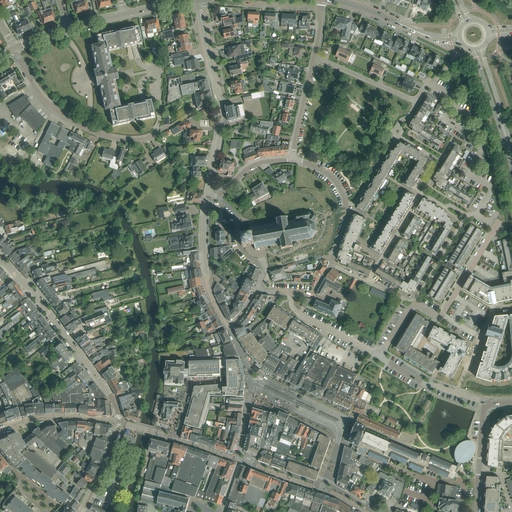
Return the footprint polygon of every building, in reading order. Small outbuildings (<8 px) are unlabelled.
[(13,6),(11,3),(15,0),(8,0),(1,4),(4,10),(6,9),(7,10),(12,7),(13,10),(18,7),(16,4),(13,6)] [(50,0),(41,0),(42,3),(45,11),(45,10),(45,11),(46,10),(43,2),(46,1),(46,2),(50,1),(50,0)] [(82,12),(79,0),(78,0),(76,0),(76,1),(71,2),(70,2),(73,10),(74,10),(75,14),(82,12)] [(79,0),(82,12),(88,11),(85,0),(79,0)] [(103,0),(96,0),(98,8),(105,7),(103,0)] [(422,0),(422,1),(421,1),(421,0),(417,0),(418,1),(416,5),(419,7),(419,8),(424,10),(423,10),(427,12),(430,5),(429,4),(430,2),(429,0),(422,0)] [(45,11),(49,22),(55,19),(52,9),(46,10),(45,11)] [(49,22),(45,11),(45,10),(45,11),(41,12),(39,13),(40,16),(42,24),(49,22)] [(222,16),(220,16),(222,22),(224,22),(225,26),(232,25),(235,24),(243,23),(243,17),(239,19),(238,19),(236,18),(235,17),(235,16),(234,15),(232,14),(231,14),(228,15),(225,15),(224,10),(221,11),(222,16)] [(259,21),(259,19),(259,14),(249,13),(248,24),(257,24),(257,21),(259,21)] [(182,14),(169,17),(170,20),(171,24),(175,23),(184,21),(182,14)] [(278,33),(279,25),(279,20),(276,20),(276,15),(265,14),(265,21),(272,22),(271,25),(272,26),(272,27),(274,28),(275,28),(274,33),(278,33)] [(306,28),(310,29),(310,16),(303,16),(302,22),(300,21),(300,26),(306,26),(306,28)] [(31,29),(28,24),(25,17),(22,19),(23,22),(21,23),(24,32),(31,29)] [(354,35),(349,33),(352,21),(337,18),(336,21),(335,20),(335,21),(336,21),(335,28),(339,29),(339,27),(344,28),(342,38),(341,43),(342,43),(342,44),(349,44),(349,45),(354,35)] [(24,32),(21,23),(19,20),(16,22),(13,23),(18,34),(24,32)] [(151,21),(153,33),(157,32),(160,32),(159,28),(158,24),(157,20),(151,21)] [(151,21),(144,22),(145,27),(146,34),(147,34),(148,38),(150,38),(154,37),(153,33),(151,21)] [(175,26),(171,27),(172,30),(180,28),(185,27),(184,21),(175,23),(175,26)] [(224,35),(223,35),(224,38),(225,38),(230,37),(238,35),(237,28),(244,27),(243,23),(235,25),(235,24),(232,25),(225,26),(226,30),(223,31),(224,35)] [(357,28),(354,34),(358,35),(359,32),(367,35),(371,27),(366,24),(365,26),(362,24),(360,29),(357,28)] [(93,70),(97,86),(100,86),(105,110),(109,109),(113,126),(154,117),(150,100),(120,107),(115,80),(118,79),(116,68),(112,69),(108,50),(141,43),(138,26),(97,35),(99,44),(91,46),(96,70),(93,70)] [(376,30),(376,29),(371,27),(367,35),(375,39),(378,32),(376,30)] [(387,34),(382,31),(381,33),(378,32),(375,39),(383,43),(387,34)] [(392,38),(392,37),(387,34),(383,43),(391,46),(395,39),(392,38)] [(183,36),(173,38),(174,41),(178,41),(179,44),(188,43),(187,39),(189,38),(188,35),(183,36)] [(403,41),(398,39),(397,40),(395,39),(391,46),(399,50),(403,41)] [(248,53),(246,54),(244,45),(247,44),(246,41),(241,42),(241,45),(226,48),(227,53),(228,53),(229,58),(234,57),(235,60),(239,59),(240,59),(244,58),(249,57),(248,53)] [(408,45),(408,44),(403,41),(399,50),(407,54),(411,46),(408,45)] [(179,44),(175,45),(176,53),(186,51),(191,50),(191,46),(189,46),(188,43),(179,44)] [(349,45),(349,44),(342,44),(339,44),(339,48),(338,47),(336,53),(337,54),(335,57),(343,60),(342,61),(342,62),(347,64),(353,52),(346,49),(348,45),(349,45)] [(294,47),(292,56),(298,57),(298,58),(301,59),(301,58),(302,58),(304,48),(299,47),(298,46),(297,47),(294,47)] [(419,49),(414,46),(413,48),(411,46),(407,54),(415,57),(419,48),(419,49)] [(424,52),(424,51),(419,48),(415,57),(423,61),(427,54),(424,52)] [(171,57),(168,57),(169,60),(172,60),(183,57),(190,56),(189,56),(188,52),(182,53),(171,56),(171,57)] [(431,56),(427,63),(435,67),(437,63),(438,63),(439,61),(438,61),(440,58),(434,55),(434,57),(431,56)] [(191,56),(173,59),(174,61),(174,63),(175,65),(174,65),(174,66),(183,64),(185,64),(186,63),(186,64),(187,69),(187,70),(191,70),(191,69),(191,70),(199,68),(197,59),(195,60),(191,60),(191,56)] [(239,66),(242,65),(248,64),(247,59),(237,61),(238,65),(229,67),(231,76),(233,76),(241,74),(239,66)] [(374,63),(369,74),(374,76),(375,74),(381,77),(385,69),(379,67),(380,66),(382,63),(383,63),(374,59),(372,63),(374,63)] [(299,70),(291,68),(292,65),(274,63),(274,66),(279,67),(278,72),(288,74),(287,80),(292,81),(293,78),(297,79),(299,70)] [(24,85),(22,81),(20,82),(13,70),(7,74),(6,73),(0,76),(0,94),(3,100),(7,97),(0,87),(14,78),(17,84),(16,84),(18,88),(24,85)] [(194,94),(210,90),(207,80),(198,82),(193,83),(182,85),(181,83),(182,83),(181,77),(173,79),(169,79),(168,91),(168,96),(167,95),(167,103),(173,102),(173,101),(177,100),(177,99),(182,98),(182,96),(194,94)] [(236,94),(241,93),(242,93),(242,92),(247,91),(244,80),(231,83),(232,89),(235,89),(236,94)] [(405,80),(402,87),(407,89),(406,90),(408,91),(408,92),(409,91),(410,92),(410,93),(411,92),(412,93),(414,88),(415,84),(405,80)] [(278,91),(293,95),(294,92),(295,92),(296,88),(295,88),(292,87),(293,84),(294,84),(281,81),(278,91)] [(195,100),(211,96),(210,90),(194,94),(195,100)] [(434,102),(436,99),(428,94),(423,102),(430,107),(433,101),(434,102)] [(291,98),(286,97),(280,95),(279,100),(283,101),(281,107),(292,109),(294,102),(290,101),(291,98)] [(20,116),(31,127),(35,131),(46,120),(30,105),(24,96),(20,98),(8,106),(16,119),(20,116)] [(207,103),(212,102),(211,96),(195,100),(196,102),(197,108),(207,103)] [(427,112),(430,107),(423,102),(420,107),(427,112)] [(228,121),(233,120),(237,120),(237,119),(241,118),(241,117),(246,116),(243,104),(234,106),(234,104),(225,106),(228,121)] [(424,116),(427,112),(420,107),(417,112),(424,116)] [(282,122),(281,125),(285,125),(286,122),(289,123),(291,115),(287,114),(287,111),(283,110),(283,112),(282,112),(282,113),(284,114),(283,115),(280,114),(279,121),(282,122)] [(421,121),(424,116),(417,112),(414,117),(421,121)] [(419,135),(424,128),(419,125),(421,121),(414,117),(412,121),(410,124),(411,124),(409,127),(413,129),(412,131),(415,133),(419,135)] [(268,134),(269,128),(272,128),(273,123),(261,121),(260,125),(252,124),(251,130),(268,134)] [(177,126),(171,130),(174,135),(180,132),(185,129),(190,129),(190,123),(183,122),(177,126)] [(55,138),(58,132),(60,127),(51,123),(37,150),(37,151),(38,152),(46,156),(43,163),(53,168),(54,165),(56,161),(57,161),(62,151),(61,151),(65,143),(66,143),(68,138),(71,133),(62,128),(57,139),(60,141),(56,147),(48,143),(51,136),(55,138)] [(279,136),(281,127),(274,126),(272,135),(279,136)] [(424,138),(429,131),(424,128),(419,135),(424,138)] [(187,143),(195,144),(195,142),(199,142),(200,131),(186,131),(186,135),(188,135),(188,136),(189,136),(189,137),(187,137),(187,143)] [(429,141),(433,134),(429,131),(424,138),(429,141)] [(73,153),(81,138),(71,133),(68,138),(66,143),(70,145),(67,150),(73,153)] [(433,146),(438,137),(433,134),(429,141),(432,143),(431,144),(433,146)] [(19,142),(28,145),(30,138),(21,135),(19,142)] [(443,146),(441,144),(443,140),(438,137),(433,146),(435,147),(436,145),(441,149),(443,146)] [(85,149),(90,152),(93,146),(91,145),(92,143),(81,138),(73,153),(78,156),(81,157),(84,150),(84,151),(85,149)] [(419,162),(425,165),(428,160),(423,157),(424,154),(406,143),(404,145),(399,142),(396,148),(401,151),(405,153),(405,154),(409,156),(415,159),(419,162)] [(458,148),(459,145),(454,142),(451,147),(452,148),(451,151),(458,155),(461,150),(458,148)] [(258,152),(259,151),(259,146),(258,145),(256,145),(256,148),(255,148),(254,147),(253,147),(250,148),(248,149),(247,149),(243,152),(245,155),(246,155),(246,156),(244,156),(247,163),(260,158),(258,152)] [(156,152),(151,156),(154,160),(156,164),(166,158),(163,152),(160,148),(155,151),(156,152)] [(380,169),(381,170),(378,175),(377,174),(370,185),(369,187),(362,199),(360,201),(361,201),(356,208),(357,209),(366,214),(367,214),(367,213),(365,212),(385,179),(387,181),(388,179),(388,178),(386,177),(387,176),(389,177),(390,177),(390,176),(388,174),(399,155),(401,151),(396,148),(394,152),(391,150),(388,157),(387,156),(386,158),(386,159),(380,169)] [(102,156),(102,157),(111,160),(112,161),(110,168),(114,169),(117,158),(113,156),(115,151),(111,150),(110,151),(104,149),(103,152),(103,153),(102,156)] [(117,158),(114,169),(117,170),(119,164),(121,165),(123,159),(124,155),(125,151),(120,149),(117,158)] [(455,160),(458,155),(451,151),(448,156),(455,160)] [(199,167),(206,166),(206,156),(193,156),(193,166),(193,178),(199,177),(199,175),(200,175),(200,169),(199,169),(199,167)] [(452,165),(455,160),(448,156),(445,160),(452,165)] [(71,157),(63,173),(65,174),(68,168),(71,170),(70,171),(73,172),(74,171),(75,172),(77,167),(72,164),(75,159),(71,157)] [(227,162),(227,160),(222,159),(220,168),(219,168),(219,169),(218,169),(218,170),(218,171),(219,172),(219,173),(227,174),(226,176),(231,177),(231,175),(233,176),(235,168),(236,168),(237,164),(227,162)] [(449,170),(452,165),(445,160),(442,165),(449,170)] [(138,175),(141,173),(145,170),(139,161),(134,164),(133,162),(128,165),(132,172),(135,170),(138,175)] [(422,169),(425,165),(419,162),(417,166),(405,184),(403,183),(402,184),(402,185),(411,190),(412,190),(417,183),(419,180),(417,178),(419,174),(421,175),(424,170),(422,169)] [(47,175),(50,168),(43,164),(40,171),(47,175)] [(446,175),(449,170),(442,165),(439,170),(446,175)] [(443,179),(446,175),(439,170),(434,178),(435,178),(433,180),(437,183),(436,184),(443,189),(448,182),(443,179)] [(287,178),(285,176),(288,176),(288,177),(292,177),(292,171),(289,171),(288,173),(283,173),(282,171),(274,176),(279,183),(280,183),(282,185),(288,182),(286,179),(287,178)] [(175,176),(173,173),(165,179),(166,182),(175,176)] [(162,175),(157,178),(161,184),(165,181),(162,175)] [(453,185),(452,185),(454,182),(449,179),(448,182),(443,189),(446,191),(445,192),(447,193),(453,185)] [(248,197),(251,202),(258,198),(258,199),(269,193),(263,183),(252,190),(255,193),(248,197)] [(453,195),(458,188),(453,185),(447,193),(449,194),(450,193),(453,195)] [(458,198),(462,191),(458,188),(453,195),(458,198)] [(392,228),(394,229),(395,230),(401,219),(402,219),(403,217),(410,205),(411,203),(415,196),(415,195),(406,190),(405,190),(404,191),(407,192),(387,225),(384,224),(384,225),(384,226),(386,227),(391,230),(392,229),(392,228)] [(467,194),(462,191),(458,198),(463,201),(467,194)] [(197,193),(192,193),(188,192),(187,201),(191,202),(196,202),(201,204),(202,194),(197,194),(197,193)] [(475,198),(469,195),(470,194),(468,193),(467,194),(463,201),(466,203),(465,204),(467,205),(468,203),(471,205),(475,198)] [(184,200),(183,196),(180,196),(180,194),(166,195),(167,202),(184,200)] [(448,230),(449,229),(454,221),(448,217),(449,215),(445,212),(446,211),(439,207),(439,206),(437,205),(436,206),(429,202),(430,201),(427,199),(427,200),(423,198),(421,201),(419,205),(417,203),(413,210),(415,211),(417,209),(440,223),(442,221),(446,224),(443,228),(448,230)] [(318,231),(317,231),(316,224),(317,223),(316,222),(315,223),(315,222),(317,219),(318,219),(318,218),(317,218),(317,217),(318,216),(317,215),(316,216),(314,215),(315,214),(314,214),(314,215),(313,215),(312,214),(312,215),(311,215),(311,214),(310,213),(309,213),(309,214),(307,214),(306,214),(302,215),(302,214),(301,214),(301,215),(297,216),(296,215),(296,216),(295,216),(296,221),(293,221),(293,220),(292,220),(292,221),(289,222),(289,221),(288,221),(287,218),(288,217),(288,216),(287,217),(278,219),(276,218),(276,219),(277,220),(277,223),(273,224),(273,223),(272,223),(272,224),(268,225),(268,224),(267,224),(267,225),(263,226),(263,225),(262,225),(262,226),(258,227),(257,226),(257,227),(252,228),(252,227),(251,227),(251,228),(250,228),(249,228),(249,229),(248,230),(248,231),(249,233),(249,234),(243,235),(243,234),(241,235),(241,237),(242,237),(243,245),(243,247),(245,247),(245,246),(253,245),(255,245),(256,251),(257,250),(256,249),(261,248),(261,250),(262,249),(262,248),(266,247),(266,249),(267,248),(267,247),(271,246),(271,248),(272,247),(272,246),(276,245),(276,247),(277,246),(277,245),(281,244),(282,246),(281,246),(280,247),(280,248),(282,248),(281,249),(282,250),(283,249),(292,247),(293,248),(293,247),(296,248),(298,246),(298,244),(297,242),(297,241),(301,240),(301,241),(302,241),(302,240),(306,239),(306,241),(307,241),(306,239),(312,238),(313,239),(313,238),(317,231),(318,232),(318,231)] [(352,260),(352,258),(347,256),(349,252),(351,253),(353,249),(354,249),(354,250),(359,252),(361,247),(358,246),(360,243),(356,241),(366,218),(365,217),(355,213),(354,213),(340,248),(341,248),(338,256),(338,257),(337,259),(341,261),(340,263),(348,266),(352,260)] [(187,216),(187,214),(179,215),(180,217),(179,217),(180,223),(175,224),(176,229),(181,229),(182,231),(190,230),(190,227),(192,227),(191,221),(189,222),(188,216),(187,216)] [(411,220),(418,225),(421,220),(413,216),(411,220)] [(69,220),(56,223),(58,228),(70,225),(69,220)] [(415,229),(418,225),(411,220),(408,225),(415,229)] [(447,263),(445,266),(456,273),(457,272),(460,275),(462,272),(458,270),(455,268),(456,267),(459,268),(460,266),(462,267),(463,266),(461,265),(462,263),(464,264),(465,262),(463,261),(466,257),(468,258),(469,257),(467,255),(468,253),(470,255),(471,253),(469,252),(472,248),(473,249),(474,247),(473,246),(474,244),(476,245),(476,244),(475,243),(477,238),(479,239),(480,238),(478,237),(479,235),(481,236),(482,235),(480,234),(481,231),(482,231),(470,224),(470,225),(471,226),(466,234),(465,233),(464,234),(466,235),(461,243),(459,242),(459,244),(460,244),(455,252),(454,252),(453,253),(454,254),(450,262),(448,261),(448,262),(447,263)] [(412,234),(415,229),(408,225),(405,230),(412,234)] [(16,232),(24,228),(23,226),(18,228),(19,229),(18,229),(17,228),(6,231),(7,234),(15,232),(16,232)] [(390,231),(385,228),(383,227),(382,227),(382,228),(384,230),(373,249),(370,247),(369,248),(370,249),(379,255),(380,255),(384,248),(386,246),(385,245),(392,235),(391,234),(389,233),(390,232),(390,231)] [(448,230),(443,228),(443,227),(440,232),(447,236),(450,232),(448,230)] [(220,247),(211,249),(211,256),(222,262),(226,258),(223,254),(231,248),(229,246),(222,247),(222,244),(223,244),(223,243),(225,241),(225,237),(225,232),(222,229),(219,229),(216,232),(216,233),(216,237),(216,241),(217,242),(219,244),(220,247)] [(409,239),(412,234),(405,230),(402,234),(409,239)] [(445,241),(447,236),(440,232),(437,237),(445,241)] [(186,234),(170,237),(170,238),(170,241),(175,240),(175,244),(177,244),(178,249),(193,247),(192,242),(193,242),(192,237),(189,237),(186,238),(186,235),(186,234)] [(442,246),(445,241),(437,237),(434,241),(442,246)] [(396,244),(403,249),(406,244),(399,239),(396,244)] [(509,248),(507,239),(500,241),(501,246),(499,246),(500,250),(501,250),(509,248)] [(0,250),(1,251),(11,241),(9,240),(4,244),(3,243),(0,245),(0,250)] [(3,254),(9,248),(8,248),(13,243),(11,241),(1,251),(3,254)] [(439,250),(442,246),(434,241),(432,246),(439,250)] [(400,254),(403,249),(396,244),(393,249),(400,254)] [(437,253),(439,250),(432,246),(428,252),(436,257),(438,254),(437,253)] [(30,253),(28,247),(17,250),(19,254),(17,255),(14,253),(8,258),(14,265),(21,259),(18,257),(19,256),(19,257),(30,253)] [(8,258),(14,253),(9,248),(9,249),(9,248),(3,254),(8,258)] [(511,256),(509,248),(501,250),(502,254),(501,254),(501,258),(503,257),(511,256)] [(184,251),(180,252),(180,253),(180,256),(184,255),(190,255),(190,258),(188,258),(187,260),(187,262),(188,262),(188,263),(200,261),(199,253),(197,254),(197,253),(196,250),(196,249),(184,251)] [(397,259),(400,254),(393,249),(390,254),(397,259)] [(394,263),(397,259),(390,254),(387,259),(394,263)] [(423,261),(430,265),(433,260),(426,255),(423,261)] [(18,269),(24,263),(23,262),(27,258),(25,256),(14,265),(18,269)] [(511,263),(511,262),(511,256),(503,257),(504,261),(502,262),(503,266),(504,265),(511,263)] [(21,272),(27,267),(26,265),(31,260),(30,259),(24,263),(18,269),(21,272)] [(353,270),(356,262),(352,260),(348,266),(348,267),(353,270)] [(200,261),(188,263),(189,265),(189,270),(191,270),(191,271),(195,270),(194,269),(201,268),(200,261)] [(427,270),(430,265),(423,261),(420,265),(427,270)] [(26,274),(30,270),(29,269),(34,264),(33,262),(27,267),(21,272),(27,279),(29,277),(26,274)] [(358,272),(361,264),(356,262),(353,270),(358,272)] [(272,277),(285,273),(284,270),(289,269),(294,267),(294,264),(270,272),(272,277)] [(327,268),(326,268),(321,264),(314,273),(317,276),(319,276),(320,274),(322,275),(327,268)] [(363,274),(366,266),(361,264),(358,272),(363,274)] [(420,265),(419,266),(417,264),(415,269),(417,270),(424,275),(427,270),(420,265)] [(36,269),(32,271),(34,279),(39,277),(42,276),(42,274),(45,274),(45,275),(52,273),(51,266),(40,268),(36,269)] [(369,276),(372,269),(366,266),(363,274),(369,276)] [(247,276),(254,280),(255,280),(257,281),(259,276),(260,274),(261,272),(261,271),(251,267),(249,273),(247,276)] [(384,270),(383,269),(379,267),(375,274),(380,277),(384,270)] [(66,274),(52,278),(54,283),(56,283),(64,281),(65,282),(98,273),(96,268),(67,276),(66,274)] [(189,270),(186,271),(187,280),(189,279),(202,278),(201,268),(194,269),(195,270),(191,271),(191,270),(189,270)] [(454,276),(456,274),(446,268),(440,277),(439,276),(438,277),(440,278),(435,286),(434,285),(433,286),(434,287),(429,295),(428,294),(428,295),(439,302),(440,300),(442,301),(443,299),(441,298),(442,296),(444,297),(445,296),(443,295),(446,290),(448,291),(448,290),(447,289),(448,287),(450,288),(450,287),(449,286),(451,281),(453,282),(454,281),(452,280),(453,278),(455,279),(456,277),(454,276)] [(332,269),(326,277),(334,283),(340,274),(332,269)] [(385,280),(389,273),(384,270),(380,277),(385,280)] [(421,280),(424,275),(417,270),(414,275),(421,280)] [(472,276),(472,277),(473,277),(473,276),(474,276),(474,275),(473,275),(473,274),(472,274),(472,275),(471,276),(470,276),(462,289),(489,304),(511,299),(511,271),(504,273),(502,273),(504,285),(491,288),(472,276)] [(284,282),(287,280),(285,273),(272,277),(273,282),(283,279),(284,282)] [(390,283),(394,276),(389,273),(385,280),(390,283)] [(418,284),(421,280),(414,275),(411,280),(418,284)] [(36,282),(35,283),(41,290),(47,284),(46,283),(51,279),(49,276),(44,278),(43,279),(40,279),(39,280),(36,282)] [(394,286),(399,279),(394,276),(390,283),(394,286)] [(202,278),(189,279),(191,289),(192,289),(203,286),(202,278)] [(250,295),(256,283),(243,278),(241,282),(243,283),(241,286),(242,287),(241,288),(231,278),(228,281),(232,284),(238,289),(239,290),(240,290),(250,295)] [(330,281),(329,281),(325,278),(317,293),(322,296),(327,286),(330,281)] [(352,279),(346,291),(350,293),(356,281),(352,279)] [(399,289),(404,282),(399,279),(394,286),(399,289)] [(414,292),(418,284),(411,280),(408,284),(404,282),(399,289),(407,294),(407,293),(410,294),(412,291),(414,292)] [(10,290),(13,288),(17,284),(13,281),(10,284),(9,284),(0,290),(0,296),(0,297),(6,293),(3,290),(8,287),(10,290)] [(327,286),(338,292),(341,287),(330,281),(327,286)] [(230,287),(224,282),(221,284),(228,290),(230,287)] [(231,299),(220,286),(217,283),(213,290),(216,295),(215,295),(220,305),(228,300),(229,300),(231,299)] [(22,291),(18,285),(17,284),(13,288),(14,288),(14,289),(11,291),(12,292),(9,295),(8,294),(3,297),(6,302),(11,298),(11,297),(15,294),(17,292),(18,293),(22,291)] [(47,284),(41,290),(43,293),(50,288),(49,286),(48,285),(47,284)] [(238,293),(239,290),(238,289),(232,284),(230,287),(232,289),(238,293)] [(184,286),(167,289),(169,294),(185,290),(184,286)] [(203,286),(192,289),(194,293),(197,292),(197,293),(199,298),(207,295),(206,294),(203,286)] [(50,288),(43,293),(44,294),(47,298),(51,295),(54,293),(56,292),(52,287),(50,288)] [(248,299),(250,295),(240,290),(239,294),(248,299)] [(18,299),(24,294),(22,291),(18,293),(17,292),(15,294),(16,296),(8,302),(10,305),(11,304),(18,299)] [(108,291),(92,295),(93,299),(104,296),(105,297),(109,296),(108,291)] [(21,302),(27,298),(24,294),(18,299),(11,304),(14,307),(21,301),(21,302)] [(52,296),(48,299),(53,306),(54,306),(56,308),(59,306),(63,303),(61,300),(60,301),(56,295),(55,294),(52,296)] [(245,304),(237,298),(232,294),(231,297),(233,299),(233,300),(236,302),(235,304),(243,308),(245,304)] [(245,304),(248,299),(239,294),(237,298),(245,304)] [(195,300),(193,300),(195,303),(196,302),(199,307),(200,306),(201,307),(202,307),(204,306),(211,303),(207,295),(199,298),(195,300)] [(265,304),(270,296),(257,295),(255,299),(262,303),(263,302),(265,304)] [(29,300),(27,298),(23,301),(21,302),(23,305),(22,305),(24,308),(20,311),(14,315),(16,318),(22,313),(26,310),(33,305),(29,300)] [(314,300),(312,299),(306,298),(305,299),(313,302),(313,301),(316,302),(313,308),(337,318),(343,302),(339,300),(338,303),(332,300),(330,306),(314,300)] [(262,309),(265,304),(263,302),(262,303),(255,299),(253,303),(262,309)] [(56,308),(55,309),(59,314),(59,315),(58,316),(60,317),(61,317),(70,310),(65,305),(68,305),(71,304),(73,303),(72,300),(70,301),(63,303),(59,306),(56,308)] [(204,306),(202,307),(204,311),(205,313),(214,309),(211,303),(204,306)] [(225,314),(230,310),(225,303),(220,306),(225,314)] [(261,311),(262,309),(253,303),(250,307),(256,311),(257,309),(261,311)] [(241,311),(243,308),(235,304),(234,306),(233,305),(233,306),(235,308),(239,313),(241,311)] [(25,318),(30,315),(36,310),(33,305),(26,310),(28,313),(24,316),(25,318)] [(275,306),(267,319),(269,320),(270,321),(271,322),(269,325),(272,327),(275,322),(278,324),(283,327),(288,330),(295,319),(280,309),(279,308),(278,307),(275,306)] [(255,312),(256,311),(250,307),(248,311),(257,317),(259,314),(255,312)] [(239,313),(235,308),(231,312),(235,317),(239,313)] [(205,313),(198,317),(199,319),(202,317),(204,321),(209,319),(209,318),(210,318),(217,314),(214,309),(205,313)] [(35,321),(41,316),(36,310),(30,315),(33,319),(22,327),(24,329),(31,324),(34,322),(35,321)] [(68,323),(70,321),(74,318),(75,319),(78,316),(74,310),(71,311),(66,315),(59,320),(64,325),(68,323)] [(235,317),(231,312),(230,310),(225,314),(229,322),(231,322),(235,317)] [(256,319),(257,317),(248,311),(246,315),(251,320),(254,322),(256,319)] [(82,327),(101,319),(99,313),(95,314),(83,317),(79,319),(80,322),(82,327)] [(204,321),(205,324),(207,323),(210,321),(211,323),(212,322),(213,323),(220,320),(217,314),(210,318),(209,318),(209,319),(204,321)] [(426,321),(426,322),(424,321),(425,319),(417,314),(396,348),(404,353),(405,352),(406,353),(404,356),(433,374),(439,363),(442,364),(434,359),(435,356),(432,354),(429,353),(428,353),(427,353),(427,354),(427,355),(428,356),(427,357),(416,350),(429,329),(426,328),(429,324),(429,323),(429,322),(428,321),(427,321),(426,321)] [(248,323),(251,320),(246,315),(237,324),(241,327),(244,327),(248,323)] [(482,360),(476,378),(491,382),(492,380),(500,382),(501,381),(511,380),(510,378),(511,377),(511,315),(511,316),(511,330),(511,362),(511,364),(510,365),(509,366),(508,367),(506,368),(505,368),(504,369),(498,369),(495,368),(495,371),(491,370),(508,317),(508,316),(499,317),(495,317),(495,319),(493,325),(492,326),(492,327),(493,327),(492,328),(489,327),(487,336),(490,337),(489,338),(489,337),(487,343),(485,349),(482,360)] [(38,326),(45,321),(41,316),(35,321),(38,326)] [(0,337),(20,322),(17,318),(0,330),(0,337)] [(288,330),(287,331),(291,334),(292,332),(295,334),(309,343),(308,345),(312,347),(318,339),(320,335),(320,334),(309,327),(306,326),(302,323),(299,321),(295,319),(288,330)] [(212,326),(206,329),(208,332),(214,330),(219,328),(223,326),(221,322),(220,320),(213,323),(211,324),(212,326)] [(36,334),(48,325),(45,321),(38,326),(34,329),(36,330),(34,331),(36,334)] [(204,321),(197,325),(200,330),(206,327),(205,324),(204,321)] [(267,324),(268,323),(265,321),(255,330),(253,332),(255,334),(254,336),(256,338),(266,329),(266,328),(266,327),(266,325),(267,324)] [(69,324),(65,326),(70,334),(73,332),(74,331),(78,328),(77,327),(73,322),(69,324)] [(43,334),(50,328),(48,325),(36,334),(26,341),(27,343),(37,336),(42,332),(43,334)] [(252,333),(252,332),(250,326),(248,327),(244,327),(241,327),(235,329),(238,339),(248,335),(252,333)] [(443,373),(443,374),(452,379),(470,345),(434,326),(429,335),(430,335),(428,339),(431,341),(432,339),(435,340),(434,344),(451,353),(443,369),(441,368),(439,371),(443,373)] [(52,339),(55,336),(56,336),(50,328),(43,334),(24,349),(28,353),(38,346),(37,345),(43,340),(42,337),(44,335),(49,341),(52,339)] [(174,331),(175,332),(174,333),(175,336),(187,333),(186,328),(174,331)] [(220,346),(232,342),(226,331),(214,335),(217,344),(216,344),(216,346),(219,345),(220,346)] [(245,347),(255,338),(256,338),(254,336),(255,334),(253,332),(252,332),(252,333),(248,335),(238,339),(243,346),(244,346),(245,346),(245,347)] [(79,337),(75,340),(82,348),(91,341),(88,337),(89,336),(87,335),(86,335),(84,333),(79,337)] [(274,351),(278,347),(267,335),(259,342),(258,343),(264,350),(269,357),(274,351)] [(312,347),(310,350),(314,352),(321,340),(324,337),(320,335),(318,339),(312,347)] [(91,341),(82,348),(85,352),(92,347),(90,344),(91,344),(94,342),(101,340),(101,341),(106,339),(105,337),(93,341),(92,340),(91,341)] [(258,343),(259,342),(256,339),(255,338),(245,347),(245,346),(244,346),(243,346),(244,349),(245,349),(246,349),(256,341),(258,343)] [(264,350),(258,343),(256,341),(246,349),(245,349),(253,359),(264,350)] [(62,353),(66,349),(61,342),(53,349),(59,356),(60,358),(64,355),(62,353)] [(223,358),(239,357),(232,342),(220,346),(219,345),(216,346),(214,347),(211,348),(207,349),(192,350),(195,352),(196,358),(213,357),(214,357),(223,357),(223,358)] [(39,351),(43,357),(49,352),(45,346),(39,351)] [(92,347),(85,352),(89,356),(95,351),(96,351),(103,349),(102,347),(95,349),(93,346),(92,347)] [(278,363),(284,354),(280,349),(278,347),(274,351),(269,357),(268,359),(263,368),(273,374),(279,363),(278,363)] [(65,362),(72,356),(66,349),(62,353),(64,355),(60,358),(59,356),(51,363),(53,365),(52,365),(55,369),(58,365),(62,370),(67,365),(65,362)] [(89,356),(88,357),(93,364),(97,361),(99,359),(103,356),(111,354),(111,353),(116,352),(115,349),(110,350),(110,351),(107,351),(108,352),(103,353),(99,356),(95,351),(89,356)] [(268,359),(269,357),(264,350),(253,359),(262,368),(263,368),(268,359)] [(310,370),(319,355),(313,353),(310,359),(306,366),(303,370),(297,381),(298,381),(296,386),(301,388),(310,370)] [(287,362),(290,358),(285,355),(284,354),(278,363),(279,363),(273,374),(278,377),(285,365),(287,362)] [(324,368),(328,360),(319,355),(310,370),(301,388),(311,393),(317,381),(324,368)] [(299,367),(305,359),(302,356),(298,362),(296,365),(295,366),(286,381),(291,383),(299,367)] [(299,367),(291,383),(296,386),(298,381),(297,381),(303,370),(306,366),(310,359),(306,356),(305,358),(305,359),(299,367)] [(98,363),(95,366),(100,373),(104,370),(106,368),(105,366),(111,362),(107,357),(101,362),(101,361),(99,359),(97,361),(98,363)] [(184,385),(184,375),(185,375),(190,375),(190,378),(227,377),(228,381),(228,384),(195,386),(184,424),(203,429),(209,409),(210,400),(210,394),(234,395),(244,396),(244,388),(244,379),(244,377),(242,366),(239,357),(223,358),(219,358),(196,358),(189,358),(190,369),(184,370),(185,361),(167,361),(166,384),(184,385)] [(290,364),(293,359),(290,358),(287,362),(285,365),(278,377),(281,378),(286,371),(285,371),(290,364)] [(296,365),(298,362),(297,362),(293,359),(290,364),(285,371),(286,371),(281,378),(286,381),(295,366),(296,365)] [(333,364),(334,363),(328,360),(324,368),(317,381),(324,384),(333,364)] [(66,382),(83,370),(76,361),(70,367),(67,370),(69,372),(73,370),(75,372),(64,380),(66,382)] [(341,367),(338,366),(333,364),(324,384),(317,381),(311,393),(322,398),(322,396),(325,397),(329,387),(333,382),(332,382),(336,378),(341,367)] [(116,376),(113,373),(115,372),(111,367),(108,368),(101,373),(107,382),(108,382),(115,377),(115,378),(116,378),(115,377),(116,376)] [(333,402),(350,409),(353,401),(359,389),(352,386),(358,375),(341,367),(336,378),(341,381),(339,386),(335,391),(338,393),(337,394),(336,394),(333,402)] [(18,368),(2,379),(4,382),(8,388),(10,392),(15,389),(20,398),(24,404),(25,407),(26,415),(34,414),(32,404),(32,403),(31,403),(29,394),(23,384),(27,382),(19,372),(20,371),(18,368)] [(63,385),(61,386),(67,394),(77,386),(82,392),(82,391),(87,388),(94,383),(83,370),(66,382),(63,385)] [(118,383),(116,378),(115,378),(115,377),(108,382),(107,382),(107,383),(108,382),(109,383),(112,388),(118,385),(118,386),(122,384),(122,382),(121,382),(118,383)] [(128,388),(126,384),(128,382),(127,380),(124,381),(122,382),(122,384),(118,386),(118,385),(112,388),(116,396),(120,393),(121,392),(123,392),(124,391),(126,390),(128,389),(128,388)] [(0,386),(5,397),(7,401),(11,399),(15,408),(11,409),(12,414),(14,419),(20,417),(20,416),(18,408),(17,406),(15,400),(14,398),(13,398),(10,392),(8,388),(4,382),(0,384),(0,386)] [(335,392),(335,391),(339,386),(333,382),(329,387),(334,389),(333,390),(335,392)] [(87,388),(82,391),(82,392),(82,394),(86,394),(88,397),(90,397),(93,394),(99,389),(94,383),(87,388)] [(0,395),(1,398),(6,411),(3,412),(5,417),(7,421),(10,420),(14,419),(12,414),(11,409),(10,409),(7,401),(5,397),(0,386),(0,395)] [(61,386),(57,390),(61,398),(61,404),(62,406),(62,412),(65,412),(65,413),(76,413),(77,413),(78,407),(80,405),(82,406),(82,402),(76,403),(75,399),(74,396),(82,394),(82,392),(77,386),(67,394),(61,386)] [(35,397),(39,394),(34,387),(30,390),(35,397)] [(332,392),(333,390),(334,389),(329,387),(325,397),(324,398),(329,400),(332,392)] [(364,410),(367,404),(359,400),(360,398),(361,399),(365,390),(359,388),(359,389),(353,401),(350,409),(354,411),(362,414),(364,410)] [(15,389),(10,392),(13,398),(14,398),(15,400),(17,406),(18,408),(20,416),(26,415),(25,407),(24,404),(20,398),(15,389)] [(93,394),(90,397),(92,397),(92,400),(95,401),(95,399),(97,399),(105,397),(99,389),(93,394)] [(57,390),(48,395),(51,401),(52,401),(61,398),(57,390)] [(338,393),(335,391),(335,392),(333,390),(332,392),(329,400),(333,402),(336,394),(337,394),(338,393)] [(82,394),(74,396),(75,399),(76,403),(82,402),(82,406),(80,405),(78,407),(77,413),(78,413),(85,414),(87,415),(88,402),(85,401),(82,394)] [(86,394),(82,394),(85,401),(88,402),(87,415),(96,416),(96,409),(96,408),(95,401),(92,400),(92,397),(90,397),(88,397),(86,394)] [(138,399),(136,395),(129,395),(129,394),(126,395),(123,396),(119,397),(119,398),(121,404),(128,401),(129,405),(138,404),(138,399)] [(244,396),(234,395),(234,398),(226,398),(226,403),(230,404),(243,405),(244,399),(243,399),(244,396)] [(32,401),(32,403),(32,404),(34,414),(43,414),(43,409),(43,403),(42,399),(41,397),(37,398),(32,401)] [(52,404),(52,406),(53,413),(61,413),(62,413),(62,412),(62,406),(61,404),(61,398),(52,401),(52,404)] [(45,402),(44,402),(45,414),(53,413),(52,406),(52,404),(52,401),(51,401),(45,402)] [(101,401),(100,401),(102,416),(109,416),(109,408),(108,401),(103,401),(101,401)] [(130,408),(129,405),(128,401),(121,404),(123,411),(131,409),(131,412),(135,411),(134,407),(130,408)] [(178,403),(178,401),(171,401),(171,402),(168,402),(168,403),(164,402),(164,409),(162,409),(162,414),(161,414),(160,417),(162,418),(163,418),(163,419),(164,419),(163,422),(168,422),(168,419),(171,420),(171,414),(173,414),(173,411),(174,411),(174,408),(178,409),(178,408),(181,408),(182,407),(182,405),(181,403),(178,403)] [(214,404),(209,403),(209,409),(211,409),(242,412),(243,406),(230,405),(229,405),(226,405),(216,404),(214,404)] [(142,417),(139,416),(141,406),(135,406),(134,407),(135,411),(131,412),(131,409),(123,411),(125,418),(136,421),(140,422),(142,417)] [(261,420),(264,411),(253,408),(253,409),(251,419),(255,419),(254,421),(256,421),(255,421),(257,422),(257,421),(260,422),(262,423),(263,423),(263,422),(262,422),(263,421),(261,420)] [(266,422),(269,412),(264,411),(261,420),(263,421),(262,422),(263,422),(266,423),(265,428),(264,429),(262,440),(260,447),(262,448),(269,425),(268,424),(268,422),(266,422)] [(276,421),(278,415),(269,412),(269,413),(269,412),(266,422),(268,422),(268,424),(269,425),(262,448),(263,449),(269,451),(270,446),(271,446),(274,436),(275,435),(276,429),(277,425),(275,425),(276,421)] [(285,425),(289,417),(289,416),(279,412),(278,415),(276,421),(275,425),(277,425),(276,429),(275,435),(274,436),(271,446),(277,449),(281,437),(282,434),(284,428),(285,425)] [(241,427),(242,414),(235,413),(234,420),(219,417),(218,422),(224,423),(241,427)] [(398,439),(401,433),(359,415),(357,421),(398,439)] [(502,462),(503,447),(503,446),(504,442),(504,440),(500,440),(500,438),(502,439),(505,433),(510,428),(509,427),(511,426),(511,427),(511,415),(508,417),(509,419),(508,420),(506,418),(505,419),(504,418),(504,417),(495,425),(494,428),(492,427),(492,429),(491,429),(490,431),(491,432),(491,433),(490,435),(491,436),(491,435),(493,436),(493,438),(490,437),(490,439),(489,439),(488,439),(488,444),(487,449),(487,458),(486,461),(486,466),(488,466),(487,468),(491,468),(492,466),(500,467),(501,462),(502,462)] [(293,440),(300,423),(289,417),(285,425),(284,428),(282,434),(281,437),(277,449),(276,453),(286,456),(291,444),(291,445),(293,440)] [(398,421),(389,417),(387,421),(396,425),(398,421)] [(266,423),(263,422),(263,423),(262,423),(260,422),(257,421),(257,422),(255,421),(256,421),(254,421),(255,419),(251,419),(250,424),(257,426),(256,427),(263,429),(264,429),(265,428),(266,423)] [(224,423),(218,422),(207,420),(206,425),(217,428),(222,430),(227,431),(229,432),(240,434),(241,427),(224,423)] [(76,429),(76,426),(76,421),(67,422),(66,422),(67,429),(68,435),(74,442),(74,441),(75,432),(71,432),(71,430),(75,430),(76,429)] [(62,430),(68,435),(67,429),(66,422),(58,424),(62,430)] [(85,431),(86,422),(77,422),(76,431),(75,431),(75,432),(74,441),(79,445),(80,434),(82,434),(85,434),(82,433),(83,431),(85,431)] [(301,436),(306,426),(300,423),(293,440),(291,445),(296,447),(300,438),(300,436),(301,436)] [(363,434),(365,430),(366,427),(356,423),(352,431),(350,436),(351,437),(348,442),(350,443),(348,447),(345,446),(365,457),(366,453),(369,454),(368,456),(387,464),(390,459),(389,458),(389,457),(406,465),(407,463),(409,463),(408,465),(409,466),(409,467),(422,473),(423,471),(426,472),(428,468),(429,468),(428,470),(447,478),(448,477),(453,480),(453,481),(461,462),(463,461),(465,461),(467,460),(468,459),(470,458),(471,457),(472,455),(473,455),(474,455),(474,456),(475,456),(475,453),(473,453),(473,451),(473,450),(475,450),(475,448),(475,446),(474,445),(473,443),(472,442),(471,443),(469,443),(467,443),(466,443),(465,443),(464,443),(463,444),(461,445),(460,446),(459,447),(458,449),(456,448),(456,450),(455,452),(455,454),(455,456),(455,457),(455,458),(456,460),(456,461),(457,463),(458,462),(459,462),(457,467),(453,465),(452,466),(451,465),(452,464),(432,456),(431,458),(431,457),(432,455),(429,453),(428,456),(424,454),(421,453),(420,457),(419,457),(419,455),(391,442),(391,443),(389,442),(366,432),(365,435),(364,434),(363,434)] [(56,432),(55,424),(49,425),(46,426),(40,430),(39,428),(38,427),(32,432),(33,433),(38,440),(39,441),(46,447),(46,446),(58,457),(63,451),(68,446),(66,443),(60,438),(61,436),(59,434),(56,432)] [(256,427),(257,426),(250,424),(249,428),(247,436),(256,438),(262,440),(264,429),(263,429),(256,427)] [(192,432),(192,431),(188,430),(189,427),(184,426),(182,432),(180,438),(190,441),(192,432)] [(307,437),(311,429),(306,426),(301,436),(305,439),(306,437),(307,437)] [(226,434),(227,431),(222,430),(217,428),(215,436),(219,437),(219,438),(221,438),(221,439),(226,441),(225,443),(229,444),(228,446),(227,450),(234,452),(237,444),(238,442),(233,441),(233,440),(229,439),(230,438),(229,438),(228,439),(229,435),(226,434)] [(319,434),(319,433),(311,429),(307,437),(309,439),(303,457),(309,459),(313,446),(314,442),(315,441),(319,434)] [(74,442),(68,435),(62,430),(59,434),(61,436),(71,445),(74,442)] [(238,442),(240,434),(229,432),(227,431),(226,434),(229,435),(229,433),(231,434),(230,438),(229,439),(233,440),(233,441),(238,442)] [(18,435),(17,436),(14,432),(14,433),(8,435),(7,436),(8,438),(21,454),(25,458),(51,480),(54,475),(58,471),(57,470),(45,460),(44,461),(33,452),(29,451),(24,444),(25,443),(18,435)] [(200,436),(201,435),(192,432),(190,441),(198,444),(201,437),(200,436)] [(42,451),(46,447),(39,441),(38,440),(33,433),(26,439),(29,443),(31,445),(35,442),(39,448),(42,451)] [(130,437),(128,436),(128,435),(125,433),(122,438),(122,439),(121,440),(122,440),(127,443),(126,446),(125,447),(129,449),(133,443),(132,443),(134,439),(132,438),(131,437),(130,437)] [(328,447),(330,441),(320,435),(319,434),(315,441),(314,442),(328,447)] [(99,435),(96,435),(94,440),(95,441),(90,453),(89,456),(92,459),(95,461),(97,462),(98,461),(100,462),(101,458),(103,459),(108,446),(111,437),(102,435),(99,435)] [(21,454),(8,438),(7,436),(6,437),(0,439),(0,450),(12,466),(15,468),(25,458),(21,454)] [(209,440),(210,439),(201,436),(201,437),(198,444),(207,446),(209,440)] [(217,442),(217,440),(210,438),(210,439),(209,440),(207,446),(215,449),(217,442)] [(260,447),(262,440),(256,438),(254,443),(254,445),(253,448),(245,446),(244,450),(252,454),(252,453),(257,455),(260,447)] [(149,480),(160,441),(151,439),(149,448),(148,451),(152,452),(145,479),(149,480)] [(165,473),(171,453),(168,453),(171,444),(160,441),(149,480),(161,484),(165,473)] [(227,450),(228,446),(217,442),(215,449),(226,452),(227,450)] [(320,469),(328,447),(314,442),(313,446),(309,459),(307,464),(320,469)] [(180,466),(188,447),(177,444),(175,445),(174,445),(171,453),(165,473),(161,484),(161,485),(160,488),(171,492),(172,491),(175,480),(178,474),(173,472),(176,466),(180,468),(180,466)] [(371,461),(365,457),(345,446),(342,460),(351,461),(357,463),(361,466),(366,469),(368,466),(371,461)] [(193,457),(195,450),(188,447),(180,466),(180,468),(178,474),(175,480),(183,482),(189,468),(192,459),(193,459),(194,457),(193,457)] [(201,460),(204,453),(203,452),(196,450),(195,450),(193,457),(194,457),(193,459),(192,459),(189,468),(183,482),(181,486),(180,486),(178,493),(184,495),(184,494),(194,470),(197,462),(199,463),(201,460)] [(276,453),(275,453),(272,452),(271,452),(265,450),(262,451),(258,461),(272,466),(274,457),(276,453)] [(80,451),(75,457),(78,460),(79,459),(80,459),(83,455),(83,454),(80,451)] [(209,463),(212,455),(204,453),(201,460),(199,463),(197,462),(194,470),(184,494),(190,496),(195,497),(198,490),(203,477),(204,475),(206,470),(205,469),(208,463),(209,463)] [(286,457),(286,456),(276,453),(274,457),(272,466),(284,470),(288,458),(286,457)] [(216,467),(220,458),(212,455),(209,463),(208,463),(205,469),(206,470),(204,475),(203,477),(207,479),(210,471),(209,470),(210,467),(215,469),(216,468),(216,467)] [(11,469),(4,460),(2,457),(0,458),(0,468),(0,469),(1,470),(7,475),(8,473),(11,471),(11,469)] [(219,483),(228,461),(220,458),(216,467),(216,468),(215,469),(216,469),(207,490),(205,495),(222,501),(224,497),(215,494),(219,483)] [(307,464),(288,458),(284,470),(285,468),(287,469),(286,471),(316,481),(316,480),(320,469),(307,464)] [(28,464),(30,462),(25,459),(15,468),(21,473),(21,472),(61,505),(63,502),(69,495),(64,491),(63,493),(50,482),(52,481),(42,473),(41,475),(28,464)] [(99,465),(95,462),(95,461),(92,459),(90,462),(89,465),(82,462),(82,463),(83,463),(82,464),(96,471),(99,465)] [(363,474),(366,469),(361,466),(357,463),(351,461),(342,460),(341,465),(349,467),(352,468),(354,469),(355,470),(363,474)] [(215,494),(224,497),(231,476),(236,464),(228,461),(219,483),(215,494)] [(64,462),(57,470),(58,471),(63,476),(70,468),(64,462)] [(94,476),(96,471),(82,464),(81,466),(80,465),(80,466),(87,470),(85,472),(94,476)] [(240,489),(248,468),(240,465),(235,478),(229,496),(236,499),(236,498),(239,492),(240,489)] [(363,474),(355,470),(354,469),(352,468),(349,467),(341,465),(340,470),(354,475),(360,478),(364,480),(369,483),(372,484),(376,480),(375,480),(363,474)] [(268,482),(270,476),(248,468),(240,489),(239,492),(245,495),(243,501),(241,507),(244,509),(246,502),(257,506),(266,483),(267,482),(268,482)] [(352,480),(354,475),(340,470),(339,475),(352,480)] [(58,471),(54,475),(58,478),(59,477),(65,483),(68,480),(63,476),(58,471)] [(84,472),(83,471),(81,473),(83,475),(81,477),(82,478),(87,482),(87,481),(90,483),(93,477),(85,473),(84,472)] [(390,476),(389,476),(381,472),(375,480),(376,480),(372,484),(367,488),(366,490),(374,493),(377,489),(379,490),(378,491),(378,492),(379,492),(389,497),(391,493),(394,487),(390,484),(391,482),(394,483),(395,480),(397,481),(397,480),(396,479),(395,479),(395,478),(394,477),(393,477),(392,476),(391,476),(390,476)] [(82,478),(81,477),(76,473),(74,475),(80,480),(77,484),(82,489),(87,483),(81,479),(82,478)] [(360,478),(354,475),(352,480),(339,475),(336,484),(337,486),(346,490),(349,482),(354,483),(355,481),(358,482),(359,479),(360,478)] [(270,487),(274,478),(270,476),(268,482),(267,482),(266,483),(267,483),(265,490),(266,491),(264,495),(267,496),(269,490),(270,487)] [(498,485),(498,482),(499,477),(486,476),(485,481),(485,485),(485,489),(486,489),(485,493),(484,497),(485,497),(484,505),(483,509),(484,509),(483,511),(498,511),(499,506),(499,502),(500,498),(500,494),(499,494),(500,490),(500,491),(500,485),(498,485)] [(274,492),(279,480),(274,478),(270,487),(269,490),(271,491),(273,492),(274,492)] [(181,486),(183,482),(175,480),(172,491),(178,493),(180,486),(181,486)] [(286,491),(289,484),(279,480),(274,492),(273,492),(271,497),(270,500),(269,502),(268,501),(266,505),(271,507),(272,507),(273,507),(274,507),(275,506),(275,505),(277,501),(278,501),(280,495),(284,497),(286,491)] [(404,483),(397,480),(397,481),(395,480),(394,483),(391,482),(390,484),(394,487),(391,493),(394,494),(393,496),(399,499),(404,483)] [(160,488),(161,485),(146,481),(141,502),(157,505),(157,506),(175,511),(182,511),(186,511),(187,510),(190,496),(184,494),(184,495),(178,493),(172,491),(171,492),(160,488)] [(355,486),(358,482),(355,481),(354,483),(351,488),(352,488),(350,492),(352,494),(353,495),(354,495),(356,496),(360,489),(355,486)] [(367,488),(372,484),(369,483),(367,486),(366,485),(362,490),(360,489),(356,496),(357,497),(358,498),(359,497),(361,499),(366,490),(367,488)] [(83,493),(79,490),(72,484),(69,487),(72,490),(80,497),(83,493)] [(296,497),(299,487),(290,484),(287,494),(291,495),(296,497)] [(457,506),(458,504),(458,501),(457,501),(458,497),(455,497),(457,487),(451,486),(438,484),(437,492),(441,493),(439,508),(440,508),(440,511),(444,511),(458,511),(459,506),(457,506)] [(298,511),(304,500),(307,490),(299,487),(296,497),(295,500),(293,500),(292,503),(290,508),(289,509),(287,511),(298,511)] [(2,507),(4,509),(3,511),(5,510),(7,511),(39,511),(33,506),(31,505),(32,504),(21,494),(19,493),(20,492),(15,488),(4,501),(3,504),(2,507)] [(205,495),(207,490),(206,489),(204,493),(198,490),(195,497),(212,502),(220,505),(222,501),(205,495)] [(78,501),(80,497),(72,490),(70,495),(72,497),(78,501)] [(309,511),(312,507),(316,493),(307,490),(304,500),(298,511),(309,511)] [(236,498),(243,501),(245,495),(239,492),(236,498)] [(316,493),(312,507),(309,511),(320,511),(321,509),(326,496),(325,496),(321,495),(320,495),(316,493)] [(73,509),(78,503),(69,495),(63,502),(67,505),(67,504),(73,509)] [(335,511),(336,511),(340,501),(337,500),(326,496),(321,509),(320,511),(335,511)] [(234,503),(227,501),(225,506),(236,510),(237,506),(233,505),(234,503)] [(350,511),(351,509),(340,501),(336,511),(335,511),(350,511)]
